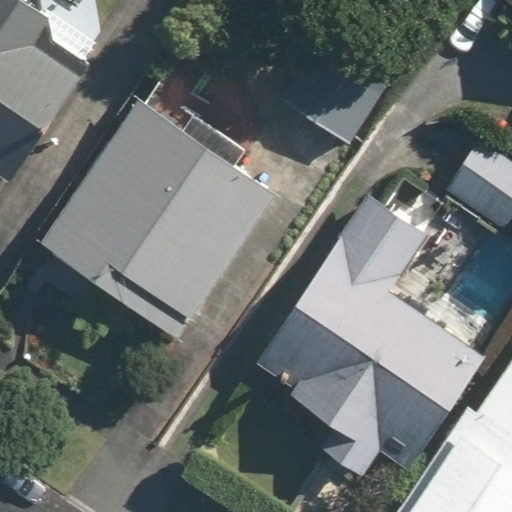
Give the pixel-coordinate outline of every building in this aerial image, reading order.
[(0,0),(0,167),(92,38),(39,0),(0,0)] [(511,0),(493,0),(492,3),(511,15),(511,138),(511,139),(511,0)] [(272,188),(133,95),(36,240),(175,333),(272,188)] [(511,205),(511,161),(474,136),(439,190),(497,228),(511,205)] [(310,443),(365,478),(385,448),(405,461),(479,346),(387,287),(425,228),(367,191),(256,365),(286,384),(280,392),(324,421),(310,443)] [(511,511),(511,333),(391,511),(511,511)]
